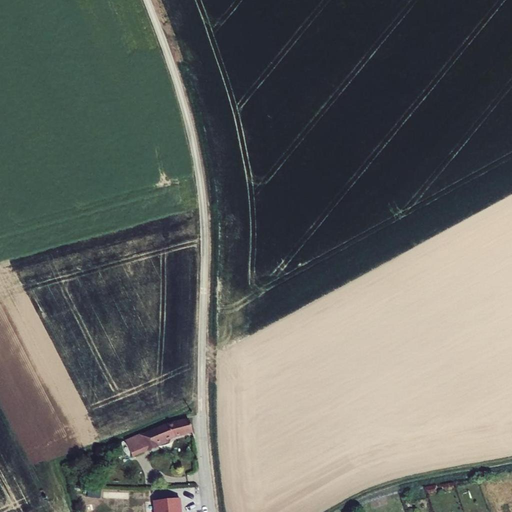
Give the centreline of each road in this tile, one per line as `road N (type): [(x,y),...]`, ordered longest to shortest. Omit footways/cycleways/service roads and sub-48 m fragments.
road 1 (residential): [(211,511),(202,198),(186,113),(147,0)]
road 2 (track): [(511,461),(385,485),(330,511)]
